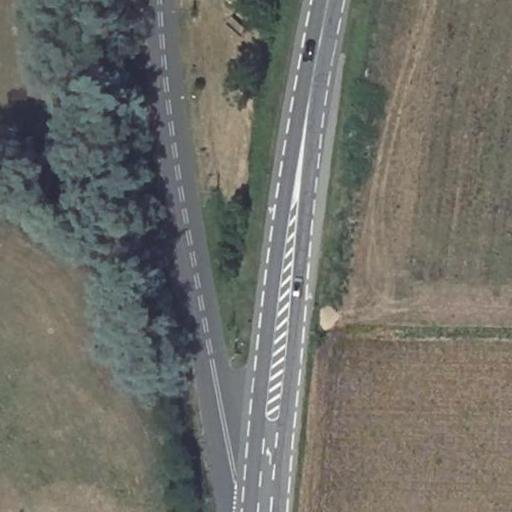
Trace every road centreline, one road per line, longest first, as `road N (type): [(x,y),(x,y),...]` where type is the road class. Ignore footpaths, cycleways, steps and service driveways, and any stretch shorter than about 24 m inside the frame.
road 1 (secondary): [(260,501),(236,476),(187,220),(162,0)]
road 2 (primary): [(333,0),(291,235),(260,501)]
